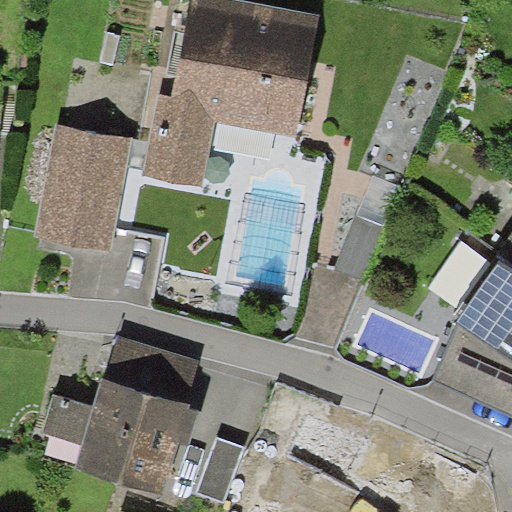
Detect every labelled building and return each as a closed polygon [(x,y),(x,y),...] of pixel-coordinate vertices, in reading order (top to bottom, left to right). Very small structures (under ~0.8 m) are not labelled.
[(295,130),(318,14),(247,0),(187,0),(169,91),(160,90),(144,168),(200,179),(213,114),(295,130)] [(128,136),(61,123),(39,232),(107,245),(128,136)] [(511,262),(511,226),(495,250),(511,262)] [(511,352),(511,262),(495,250),(453,311),(511,352)] [(159,484),(198,363),(117,337),(94,407),(56,395),(45,429),(82,440),(76,457),(159,484)] [(416,511),(457,511),(478,469),(375,421),(365,442),(343,431),(325,469),(416,511)]
